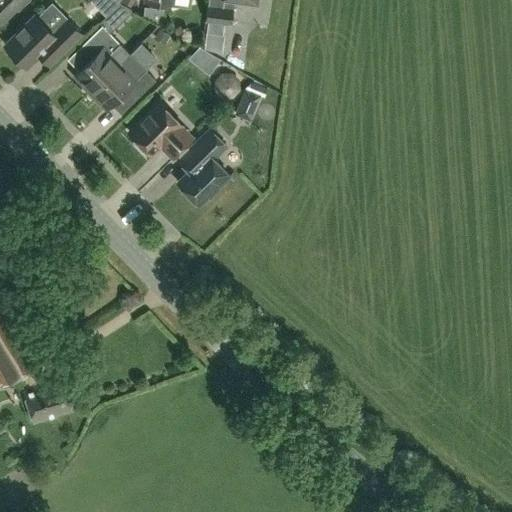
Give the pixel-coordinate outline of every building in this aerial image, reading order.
[(0,0),(0,2),(2,0),(3,0),(13,10),(22,0),(0,0)] [(231,24),(232,9),(233,0),(236,0),(256,3),(255,0),(208,0),(207,6),(205,21),(231,24)] [(109,11),(120,22),(133,9),(119,1),(109,11)] [(95,24),(98,21),(104,16),(93,5),(84,13),(95,24)] [(51,32),(34,15),(4,44),(25,66),(51,41),(62,51),(81,33),(66,18),(51,32)] [(90,91),(130,53),(102,25),(80,46),(89,55),(89,60),(74,75),(90,91)] [(166,44),(170,36),(160,30),(156,38),(166,44)] [(133,101),(152,82),(155,80),(130,53),(90,91),(106,108),(122,93),(126,93),(133,101)] [(235,113),(251,120),(260,97),(245,90),(235,113)] [(172,155),(191,137),(179,125),(180,123),(159,102),(129,131),(137,140),(136,141),(136,145),(142,151),(146,151),(147,150),(150,153),(160,143),(172,155)] [(198,203),(228,173),(213,158),(226,145),(209,128),(178,158),(189,169),(177,181),(198,203)] [(45,383),(38,364),(46,359),(3,281),(0,282),(0,382),(0,383),(2,386),(20,375),(25,389),(24,390),(33,419),(70,407),(61,378),(45,383)]
